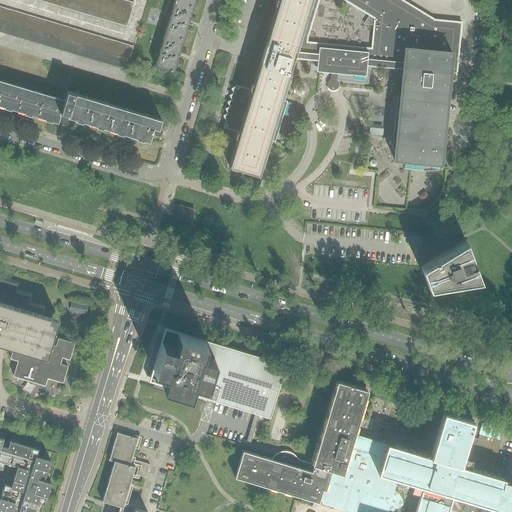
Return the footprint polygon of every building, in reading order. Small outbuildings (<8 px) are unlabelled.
[(70,10),(73,0),(67,0),(65,8),(70,10)] [(73,0),(70,10),(76,11),(79,0),(73,0)] [(81,13),(85,1),(80,0),(79,0),(76,11),(81,13)] [(115,0),(113,9),(118,11),(121,0),(115,0)] [(124,0),(121,0),(118,11),(124,13),(127,1),(124,0)] [(193,6),(174,0),(164,33),(183,38),(193,6)] [(443,143),(449,81),(456,81),(462,22),(437,20),(425,13),(403,0),(278,0),(252,89),(237,85),(224,127),(239,132),(229,165),(259,174),(269,140),(275,141),(287,101),(281,99),(287,78),(289,74),(294,57),(321,60),(320,68),(331,69),(330,79),(329,80),(328,81),(328,82),(328,83),(328,84),(328,85),(329,86),(330,87),(331,88),(332,88),(333,88),(334,88),(335,88),(335,87),(336,87),(337,86),(337,85),(338,84),(338,83),(338,82),(338,81),(337,81),(337,80),(336,79),(368,83),(370,64),(403,68),(400,96),(397,96),(392,148),(395,148),(393,160),(405,161),(405,167),(417,168),(420,168),(423,169),(428,168),(432,168),(436,167),(440,167),(444,166),(447,165),(441,147),(441,142),(443,143)] [(81,13),(87,15),(90,3),(85,1),(81,13)] [(127,1),(124,13),(129,14),(133,2),(127,1)] [(92,16),(96,4),(90,3),(87,15),(92,16)] [(92,16),(98,18),(102,6),(96,4),(92,16)] [(103,19),(107,8),(102,6),(98,18),(103,19)] [(5,8),(1,20),(2,20),(7,22),(10,10),(5,8)] [(103,19),(109,21),(113,9),(107,8),(103,19)] [(114,23),(118,11),(113,9),(109,21),(114,23)] [(10,10),(7,22),(8,22),(12,23),(16,11),(10,10)] [(16,11),(12,23),(13,24),(18,25),(21,13),(16,11)] [(114,23),(120,24),(124,13),(118,11),(114,23)] [(21,13),(18,25),(19,25),(23,27),(27,15),(21,13)] [(120,24),(125,26),(129,14),(124,13),(120,24)] [(27,15),(23,27),(25,27),(29,28),(32,16),(27,15)] [(32,16),(29,28),(31,29),(34,30),(38,18),(32,16)] [(38,18),(34,30),(37,31),(40,32),(44,20),(38,18)] [(44,20),(40,32),(42,32),(46,33),(49,21),(44,20)] [(49,21),(46,33),(48,34),(51,35),(55,23),(49,21)] [(8,22),(4,34),(10,35),(13,24),(12,23),(8,22)] [(55,23),(51,35),(54,36),(57,37),(60,25),(55,23)] [(13,24),(10,35),(16,37),(19,25),(18,25),(13,24)] [(19,25),(16,37),(22,39),(25,27),(23,27),(19,25)] [(60,25),(57,37),(60,38),(62,38),(66,26),(60,25)] [(66,26),(62,38),(66,39),(68,40),(72,28),(66,26)] [(25,27),(22,39),(27,40),(31,29),(29,28),(25,27)] [(72,28),(68,40),(71,41),(74,42),(77,30),(72,28)] [(31,29),(27,40),(33,42),(37,31),(34,30),(31,29)] [(77,30),(74,42),(77,43),(79,43),(83,31),(77,30)] [(37,31),(33,42),(39,44),(42,32),(40,32),(37,31)] [(83,31),(79,43),(83,45),(85,45),(88,33),(83,31)] [(42,32),(39,44),(45,46),(48,34),(46,33),(42,32)] [(88,33),(85,45),(89,46),(90,47),(94,35),(88,33)] [(164,33),(154,65),(174,71),(183,38),(164,33)] [(48,34),(45,46),(51,47),(54,36),(51,35),(48,34)] [(94,35),(90,47),(95,48),(96,48),(100,36),(94,35)] [(54,36),(51,47),(56,49),(60,38),(57,37),(54,36)] [(100,36),(96,48),(100,50),(102,50),(105,38),(100,36)] [(60,38),(56,49),(62,51),(66,39),(62,38),(60,38)] [(105,38),(102,50),(106,52),(107,52),(111,40),(105,38)] [(66,39),(62,51),(68,53),(71,41),(68,40),(66,39)] [(111,40),(107,52),(112,53),(113,53),(116,41),(111,40)] [(71,41),(68,53),(74,54),(77,43),(74,42),(71,41)] [(116,41),(113,53),(118,55),(122,43),(116,41)] [(77,43),(74,54),(80,56),(83,45),(79,43),(77,43)] [(122,43),(118,55),(124,57),(128,45),(122,43)] [(83,45),(80,56),(85,58),(89,46),(85,45),(83,45)] [(128,45),(124,57),(129,59),(133,46),(128,45)] [(89,46),(85,58),(91,59),(95,48),(90,47),(89,46)] [(95,48),(91,59),(97,61),(100,50),(96,48),(95,48)] [(100,50),(97,61),(103,63),(106,52),(102,50),(100,50)] [(106,52),(103,63),(109,65),(112,53),(107,52),(106,52)] [(112,53),(109,65),(114,66),(118,55),(113,53),(112,53)] [(118,55),(114,66),(120,68),(124,57),(118,55)] [(124,57),(120,68),(126,70),(129,59),(124,57)] [(161,119),(155,117),(155,119),(75,97),(76,93),(67,91),(63,103),(0,83),(0,105),(58,123),(58,122),(60,122),(62,125),(65,126),(68,124),(69,121),(68,119),(68,116),(149,140),(151,133),(154,134),(156,136),(159,137),(162,135),(163,132),(161,129),(158,128),(161,119)] [(197,215),(193,214),(194,210),(180,206),(176,219),(190,223),(191,219),(195,221),(197,215)] [(421,246),(422,236),(408,235),(407,245),(421,246)] [(465,240),(421,267),(428,287),(479,279),(465,240)] [(41,315),(43,308),(44,308),(28,303),(30,296),(15,291),(17,283),(1,278),(0,280),(0,344),(13,348),(10,358),(18,360),(13,376),(45,385),(47,377),(63,382),(68,366),(60,363),(62,356),(70,359),(75,343),(58,338),(56,345),(49,343),(54,328),(57,319),(41,315)] [(80,305),(79,312),(86,313),(88,306),(80,305)] [(255,413),(259,414),(270,418),(286,365),(239,350),(165,328),(153,366),(150,377),(149,381),(211,400),(255,413)] [(367,389),(337,380),(312,463),(301,460),(299,459),(298,458),(296,457),(296,456),(294,455),(294,454),(293,454),(292,453),(290,452),(289,452),(287,451),(284,451),(283,451),(281,452),(280,452),(250,443),(259,414),(255,413),(236,478),(319,502),(319,500),(322,491),(324,492),(329,473),(343,477),(355,434),(367,389)] [(386,444),(355,434),(343,477),(329,473),(324,492),(322,491),(319,500),(322,500),(321,503),(351,511),(446,511),(452,495),(461,465),(474,421),(443,412),(430,456),(387,443),(386,444)] [(482,424),(479,434),(499,440),(502,429),(482,424)] [(44,504),(51,482),(44,480),(50,459),(36,455),(38,448),(9,440),(7,447),(2,445),(4,438),(0,437),(0,469),(1,469),(2,469),(4,462),(17,466),(11,485),(4,483),(0,495),(0,511),(11,511),(12,510),(19,511),(34,511),(37,502),(44,504)] [(131,437),(109,511),(139,511),(132,510),(150,451),(154,452),(156,445),(131,437)] [(504,478),(461,465),(452,495),(494,508),(493,511),(495,511),(511,511),(511,482),(504,480),(504,478)]
